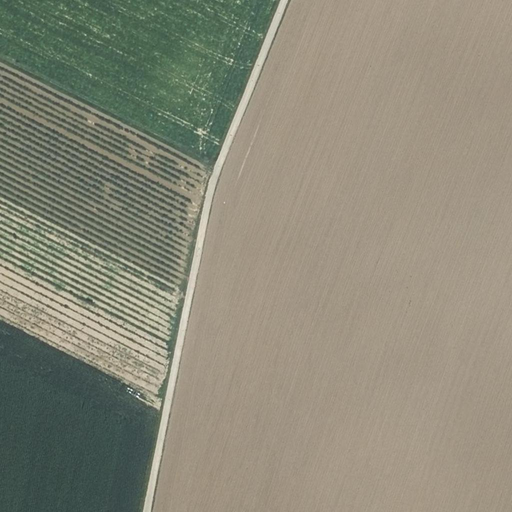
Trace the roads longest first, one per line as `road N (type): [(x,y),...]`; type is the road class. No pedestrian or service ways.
road 1 (track): [(285,0),(218,169),(149,511)]
road 2 (track): [(218,169),(0,61)]
